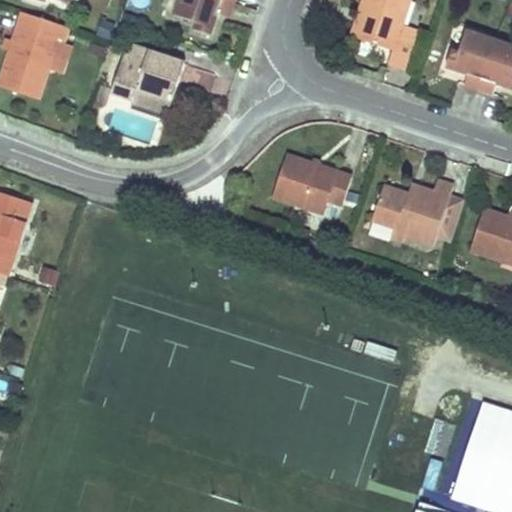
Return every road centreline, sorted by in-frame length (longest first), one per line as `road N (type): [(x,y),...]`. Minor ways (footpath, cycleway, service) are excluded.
road 1 (residential): [(0,147),(107,183),(173,182),(215,161),(251,119),(309,79)]
road 2 (residential): [(309,79),(511,150)]
